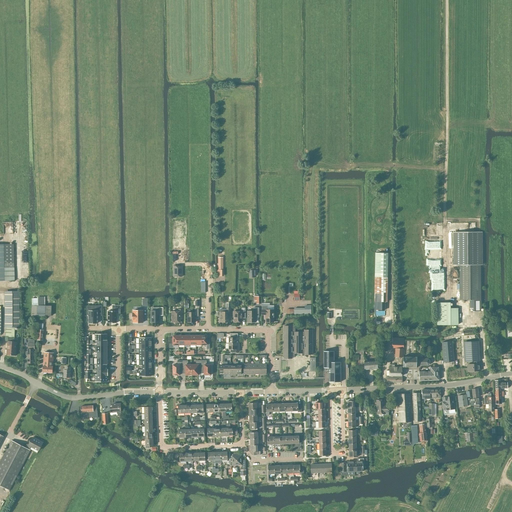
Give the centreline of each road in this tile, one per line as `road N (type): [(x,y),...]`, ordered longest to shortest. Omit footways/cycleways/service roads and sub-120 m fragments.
road 1 (track): [(446,0),(446,291)]
road 2 (tertiary): [(342,389),(440,386),(511,373)]
road 3 (tertiary): [(0,365),(66,397),(159,393)]
road 4 (residential): [(159,393),(161,447),(241,444)]
road 5 (residential): [(330,390),(337,453),(342,389)]
road 6 (residential): [(270,392),(268,330),(207,328)]
